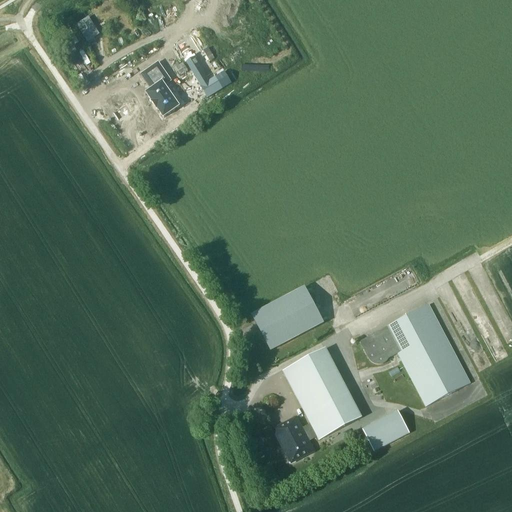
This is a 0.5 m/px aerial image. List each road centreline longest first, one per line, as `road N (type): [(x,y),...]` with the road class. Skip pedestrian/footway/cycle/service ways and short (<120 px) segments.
road 1 (unclassified): [(240,511),(218,443),(232,352),(224,321),(18,18)]
road 2 (track): [(222,408),(245,405),(264,374),(511,243)]
